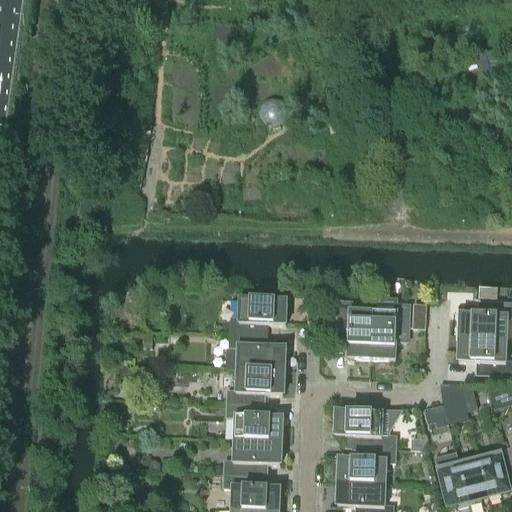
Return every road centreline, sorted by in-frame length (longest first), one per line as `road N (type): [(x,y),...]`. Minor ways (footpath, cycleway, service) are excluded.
road 1 (unclassified): [(139,228),(511,238)]
road 2 (residential): [(308,511),(309,401),(434,396),(437,331)]
